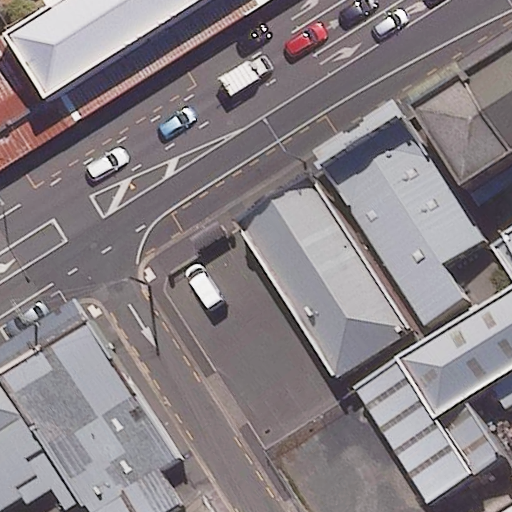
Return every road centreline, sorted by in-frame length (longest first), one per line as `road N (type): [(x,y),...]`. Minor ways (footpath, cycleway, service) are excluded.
road 1 (tertiary): [(448,0),(85,231)]
road 2 (unclassified): [(85,231),(260,511)]
